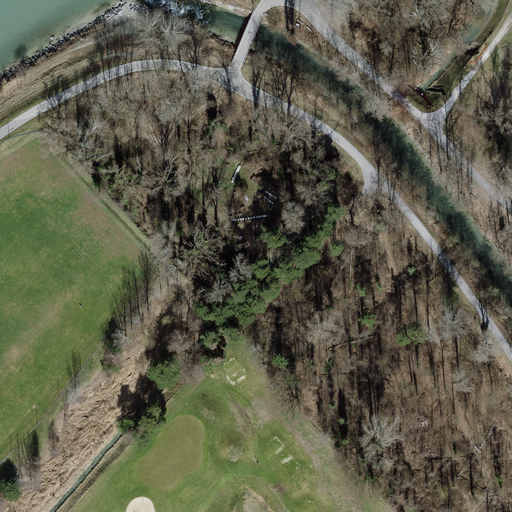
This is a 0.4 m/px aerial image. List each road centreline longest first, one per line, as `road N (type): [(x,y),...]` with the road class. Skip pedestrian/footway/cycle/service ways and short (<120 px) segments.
road 1 (track): [(229,79),(325,129),(373,175),(440,254),(511,360)]
road 2 (track): [(260,9),(229,79),(167,63),(125,69),(60,96),(0,134)]
road 3 (track): [(294,0),(511,214)]
road 4 (track): [(511,18),(430,127)]
